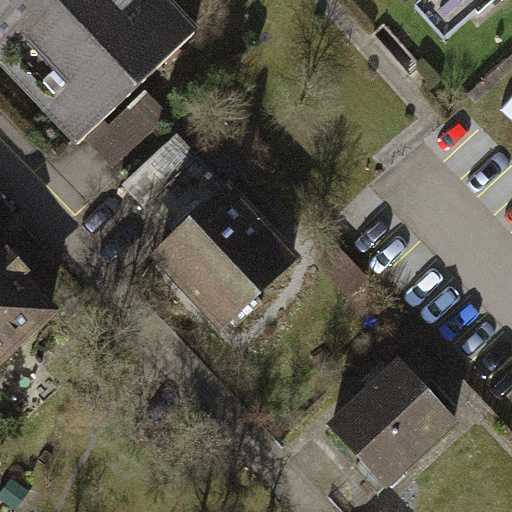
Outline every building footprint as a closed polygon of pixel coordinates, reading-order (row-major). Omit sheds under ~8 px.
[(192,29),(164,0),(0,0),(0,56),(77,138),(192,29)] [(511,0),(430,0),(468,41),(511,0)] [(316,261),(182,135),(132,187),(180,233),(155,259),(240,340),(316,261)] [(0,361),(50,312),(0,262),(0,361)] [(460,428),(402,366),(331,432),(390,494),(460,428)]
